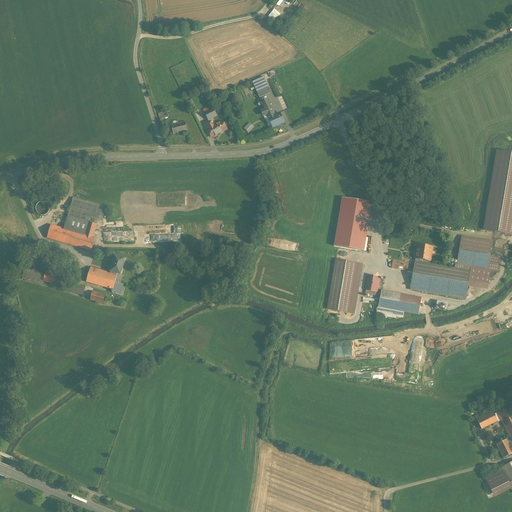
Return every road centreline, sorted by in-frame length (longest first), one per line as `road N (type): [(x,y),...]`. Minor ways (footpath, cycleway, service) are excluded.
road 1 (track): [(248,511),(259,389),(283,333),(323,339),(429,328),(511,301)]
road 2 (tertiary): [(511,31),(282,145),(161,156)]
road 3 (tertiary): [(161,156),(77,158),(0,182)]
road 4 (unclassified): [(138,0),(136,66),(161,156)]
road 5 (track): [(101,245),(155,246),(193,263),(214,310)]
road 6 (track): [(139,35),(173,37),(258,15),(271,0)]
